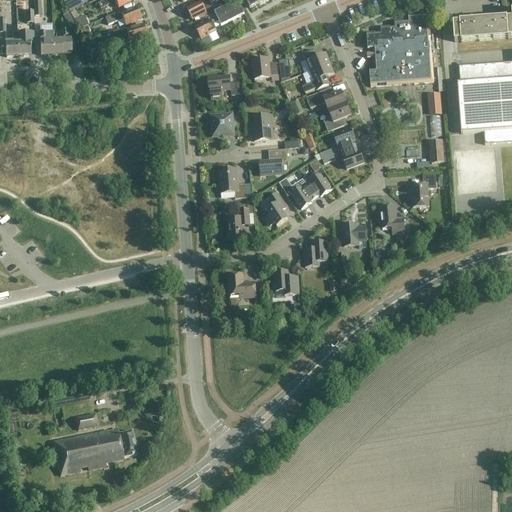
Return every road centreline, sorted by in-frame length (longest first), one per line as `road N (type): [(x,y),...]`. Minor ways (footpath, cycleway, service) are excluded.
road 1 (residential): [(186,259),(262,254),(378,176),(377,146),(324,12)]
road 2 (secondary): [(297,386),(392,302),(511,251)]
road 3 (unclassified): [(227,444),(197,399),(186,259)]
road 4 (residential): [(0,93),(173,85)]
road 5 (residential): [(173,69),(324,12)]
road 6 (secondary): [(227,444),(122,511)]
